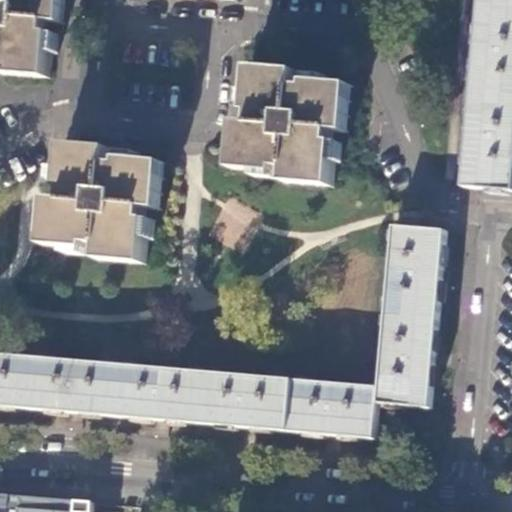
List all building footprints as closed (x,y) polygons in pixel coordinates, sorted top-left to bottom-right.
[(0,0),(0,58),(47,62),(51,0),(0,0)] [(511,0),(482,0),(466,186),(471,187),(511,191),(511,0)] [(250,165),(332,172),(339,90),(258,83),(250,165)] [(62,243),(144,249),(152,168),(70,161),(62,243)] [(383,388),(382,404),(434,409),(450,231),(398,227),(383,388)] [(0,407),(379,440),(382,404),(383,388),(0,355),(0,407)] [(0,511),(22,511),(23,511),(30,511),(91,511),(92,505),(0,497),(0,511)]
